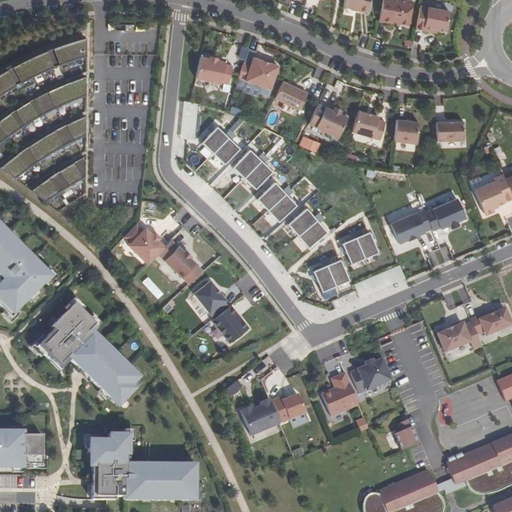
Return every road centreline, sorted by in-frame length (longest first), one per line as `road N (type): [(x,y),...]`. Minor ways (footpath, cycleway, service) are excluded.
road 1 (residential): [(182,0),(165,162),(314,335),(511,251)]
road 2 (residential): [(191,0),(291,29),(367,65),(430,75),(469,69)]
